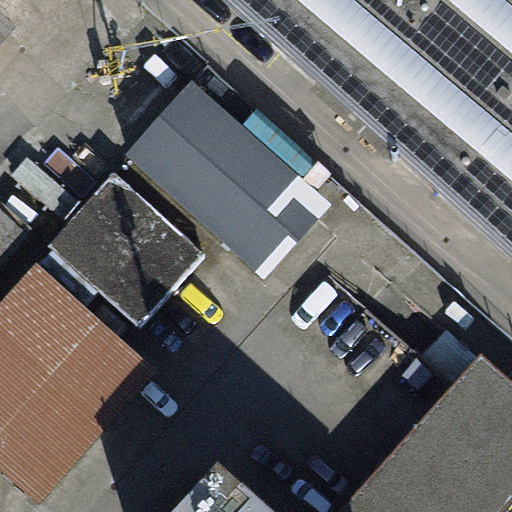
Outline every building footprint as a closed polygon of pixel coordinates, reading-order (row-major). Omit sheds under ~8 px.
[(84,0),(0,0),(0,23),(36,55),(84,0)] [(511,0),(222,0),(511,259),(511,0)] [(299,187),(190,90),(128,159),(261,277),(311,221),(287,201),(299,187)] [(114,177),(49,249),(140,329),(204,257),(114,177)] [(0,267),(22,244),(0,224),(0,267)] [(157,379),(34,270),(0,309),(0,476),(39,511),(157,379)] [(511,387),(481,360),(347,511),(506,511),(511,506),(511,387)] [(249,511),(219,485),(194,511),(249,511)]
